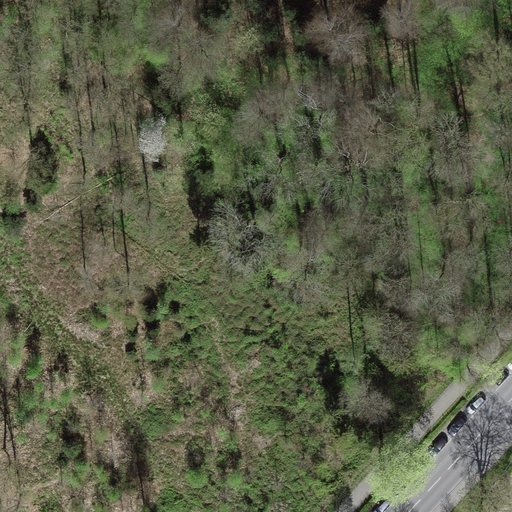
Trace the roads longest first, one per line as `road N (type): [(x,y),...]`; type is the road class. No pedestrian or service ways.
road 1 (track): [(511,328),(343,511)]
road 2 (secondary): [(511,394),(405,511)]
